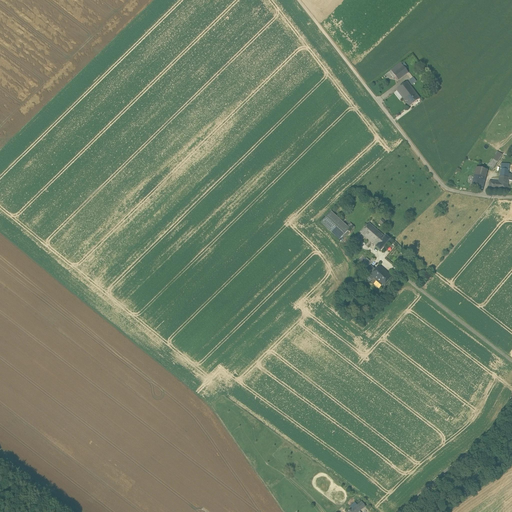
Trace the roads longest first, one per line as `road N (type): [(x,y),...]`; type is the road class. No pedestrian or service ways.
road 1 (track): [(511,198),(446,189),(298,0)]
road 2 (unclassified): [(511,398),(488,438),(401,511)]
